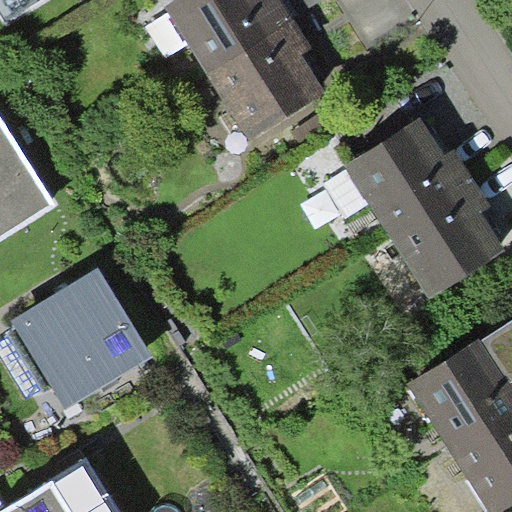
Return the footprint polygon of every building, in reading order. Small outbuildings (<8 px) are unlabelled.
[(40,0),(0,0),(0,16),(4,22),(40,0)] [(175,0),(165,7),(208,75),(294,20),(281,0),(175,0)] [(291,0),(300,13),(320,0),(291,0)] [(312,48),(294,20),(208,75),(250,141),(327,93),(302,54),(312,48)] [(332,126),(322,110),(292,131),(303,146),(332,126)] [(0,239),(56,204),(0,116),(0,239)] [(346,166),(388,232),(473,178),(455,150),(446,155),(422,118),(346,166)] [(491,206),(473,178),(388,232),(430,298),(506,250),(482,212),(491,206)] [(151,356),(98,268),(11,320),(65,408),(151,356)] [(408,382),(451,450),(511,411),(511,320),(482,339),(480,337),(408,382)] [(511,411),(451,450),(490,511),(496,511),(511,502),(511,411)] [(121,511),(88,457),(0,510),(0,511),(121,511)]
